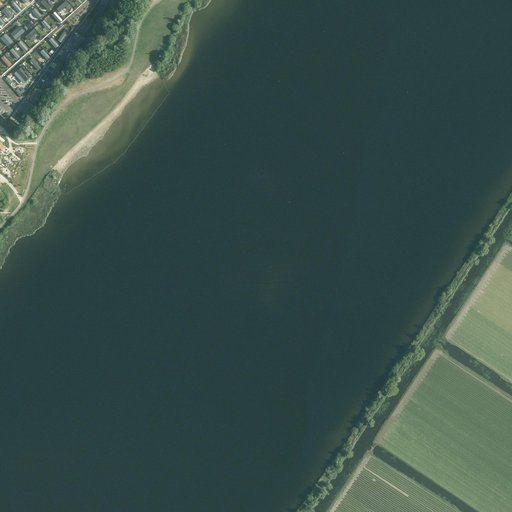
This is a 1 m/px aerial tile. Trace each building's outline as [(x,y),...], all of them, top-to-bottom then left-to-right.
[(51,8),(44,0),(42,0),(40,2),(48,11),(51,8)] [(71,6),(65,0),(56,9),(59,12),(65,7),(68,10),(71,6)] [(22,10),(14,2),(11,4),(19,13),(22,10)] [(105,8),(100,4),(97,7),(100,9),(95,15),(99,18),(105,8)] [(38,6),(35,8),(44,16),(46,13),(38,6)] [(12,16),(6,8),(2,11),(9,19),(12,16)] [(42,16),(35,8),(32,11),(39,19),(42,16)] [(27,14),(34,22),(37,19),(30,11),(27,14)] [(62,20),(55,12),(51,14),(59,23),(62,20)] [(44,20),(41,22),(48,30),(51,27),(44,20)] [(33,24),(31,21),(24,27),(26,30),(33,24)] [(94,25),(90,23),(84,31),(87,33),(94,25)] [(32,27),(42,37),(45,34),(35,24),(32,27)] [(24,31),(20,26),(10,34),(15,39),(24,31)] [(37,32),(34,29),(25,37),(28,40),(37,32)] [(68,34),(65,31),(58,40),(61,43),(68,34)] [(13,42),(6,34),(0,38),(8,46),(13,42)] [(77,40),(73,45),(77,48),(83,39),(76,34),(74,37),(77,40)] [(59,46),(52,38),(48,40),(56,49),(59,46)] [(28,49),(20,41),(17,44),(25,52),(28,49)] [(44,43),(41,47),(48,53),(51,50),(44,43)] [(16,45),(13,47),(18,54),(21,52),(16,45)] [(20,57),(13,48),(10,51),(17,59),(20,57)] [(50,57),(43,49),(40,52),(47,60),(50,57)] [(69,51),(61,61),(65,63),(72,54),(69,51)] [(41,65),(45,62),(38,54),(34,57),(41,65)] [(12,64),(4,55),(1,58),(9,67),(12,64)] [(41,68),(33,58),(30,60),(38,70),(41,68)] [(26,65),(35,75),(38,72),(29,63),(26,65)] [(55,76),(63,66),(59,63),(52,74),(55,76)] [(26,81),(31,76),(23,67),(17,72),(26,81)] [(51,81),(48,78),(41,88),(44,91),(51,81)] [(43,94),(39,91),(32,99),(36,102),(43,94)] [(20,111),(26,102),(23,100),(18,109),(20,111)] [(27,114),(33,105),(29,103),(23,111),(27,114)] [(14,123),(20,115),(15,112),(9,120),(14,123)]
